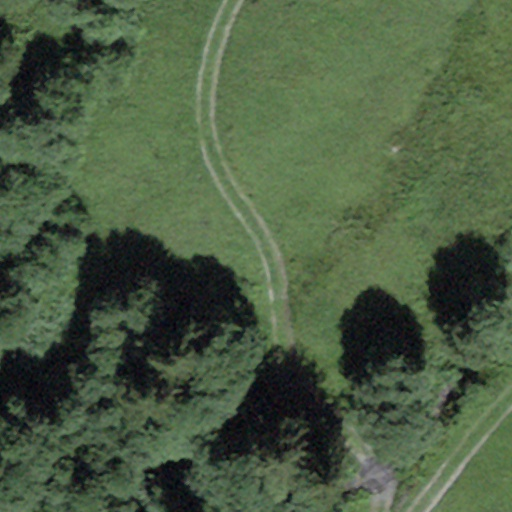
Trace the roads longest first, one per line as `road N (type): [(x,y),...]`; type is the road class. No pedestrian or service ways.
road 1 (track): [(379,511),(377,481),(282,364),(274,273),(222,182),(203,112),(216,33),(235,0)]
road 2 (track): [(420,511),(511,415)]
